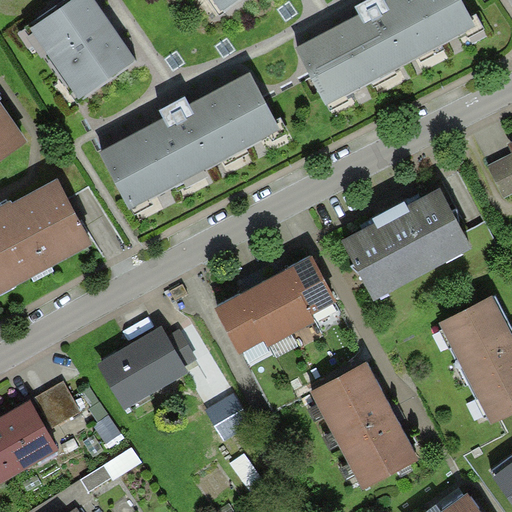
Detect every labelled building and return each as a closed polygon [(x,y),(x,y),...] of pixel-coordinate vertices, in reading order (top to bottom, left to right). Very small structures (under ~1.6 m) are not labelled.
[(101,0),(41,0),(22,12),(73,90),(134,50),(101,0)] [(466,0),(355,0),(292,31),(320,87),(473,12),(466,0)] [(248,62),(99,138),(127,192),(276,116),(248,62)] [(0,147),(21,133),(0,101),(0,147)] [(501,187),(511,182),(511,148),(487,160),(501,187)] [(0,271),(11,265),(16,274),(67,245),(63,238),(84,226),(54,173),(9,197),(7,193),(0,197),(0,271)] [(360,221),(340,232),(372,291),(470,236),(438,178),(417,190),(421,196),(364,228),(360,221)] [(307,247),(214,297),(238,341),(259,329),(264,337),(311,312),(307,305),(331,292),(307,247)] [(511,325),(492,286),(442,311),(454,335),(447,339),(457,359),(464,355),(471,368),(465,371),(475,392),(481,389),(493,411),(511,400),(511,325)] [(178,356),(164,334),(156,322),(101,356),(125,394),(180,360),(178,356)] [(164,334),(178,356),(190,348),(176,326),(164,334)] [(414,450),(364,354),(307,383),(357,480),(414,450)] [(79,402),(63,375),(37,391),(54,418),(79,402)] [(81,382),(100,412),(108,406),(89,377),(81,382)] [(0,468),(52,438),(27,395),(0,410),(0,468)] [(121,425),(108,406),(100,412),(89,419),(94,426),(102,438),(121,425)] [(105,444),(102,438),(94,426),(80,435),(91,452),(105,444)] [(113,470),(104,456),(81,470),(91,485),(113,470)] [(511,495),(511,458),(494,472),(511,495)] [(486,511),(471,491),(457,485),(439,500),(443,505),(433,511),(486,511)]
